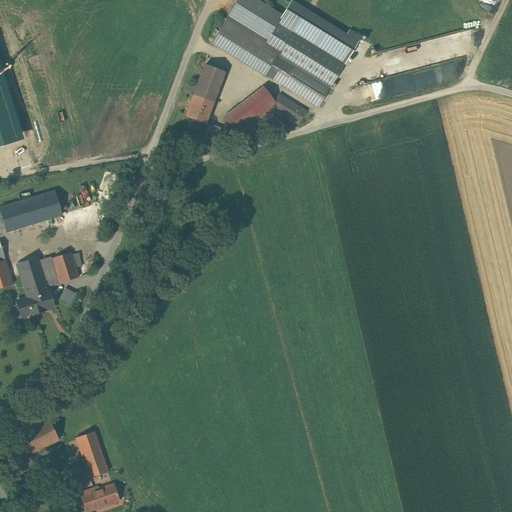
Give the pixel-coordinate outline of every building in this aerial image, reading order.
[(278,13),(256,0),(236,0),(227,15),(263,37),(278,13)] [(346,36),(291,3),(282,16),(278,13),(263,37),(263,38),(279,48),(279,49),(276,55),(293,66),(329,88),(359,38),(349,32),(346,36)] [(263,38),(228,16),(211,43),(263,75),(264,74),(275,55),(276,55),(279,49),(279,48),(263,38)] [(293,66),(276,55),(275,55),(264,74),(282,85),(293,66)] [(223,72),(204,65),(185,116),(204,123),(223,72)] [(0,66),(0,146),(23,140),(0,66)] [(329,88),(293,66),(282,85),(317,106),(329,88)] [(263,87),(223,117),(238,137),(252,126),(274,109),(278,107),(274,101),(263,87)] [(305,111),(278,94),(274,101),(278,107),(274,109),(284,115),(297,124),(305,111)] [(274,109),(252,126),(258,134),(284,115),(274,109)] [(220,128),(207,123),(201,138),(214,143),(220,128)] [(252,126),(238,137),(242,142),(253,138),(258,134),(252,126)] [(54,191),(0,207),(0,212),(5,228),(6,231),(61,214),(54,191)] [(0,287),(11,284),(0,248),(0,287)] [(70,252),(51,258),(56,276),(44,280),(46,287),(77,277),(70,252)] [(37,257),(16,264),(26,298),(16,301),(21,317),(52,307),(46,287),(44,280),(37,257)] [(60,300),(71,304),(76,291),(65,286),(60,300)] [(47,420),(6,440),(16,460),(57,440),(47,420)] [(93,435),(75,441),(87,479),(105,473),(93,435)] [(110,488),(88,494),(88,493),(79,496),(84,511),(114,502),(110,488)]
